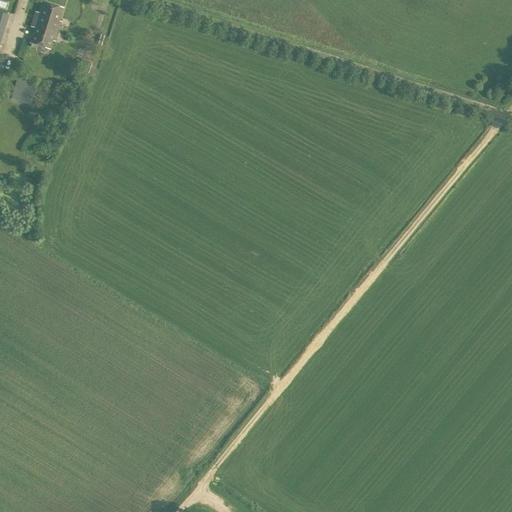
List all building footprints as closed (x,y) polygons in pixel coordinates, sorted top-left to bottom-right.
[(64,9),(43,2),(35,27),(42,30),(44,25),(57,30),(64,9)] [(0,44),(9,15),(0,11),(0,44)] [(30,42),(51,49),(57,30),(44,25),(42,30),(35,27),(30,42)] [(88,75),(92,63),(82,59),(78,71),(88,75)] [(36,86),(17,80),(11,99),(31,106),(36,86)] [(57,81),(51,86),(56,92),(62,87),(57,81)]
